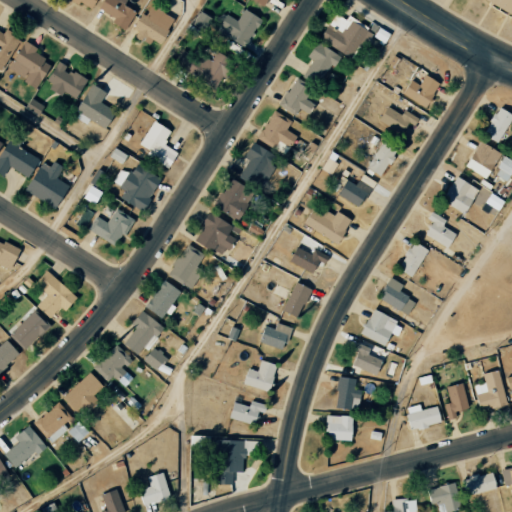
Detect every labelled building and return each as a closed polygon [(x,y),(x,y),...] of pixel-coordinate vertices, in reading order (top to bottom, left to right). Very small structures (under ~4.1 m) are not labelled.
[(71,0),(89,10),(94,0),(71,0)] [(126,29),(132,10),(123,7),(124,0),(101,0),(98,10),(113,16),(110,24),(126,29)] [(511,0),(482,0),(482,1),(511,17),(511,0)] [(133,37),(148,45),(151,40),(159,44),(172,18),(150,6),(145,16),(139,13),(132,26),(137,29),(133,37)] [(259,18),(241,10),(237,20),(221,13),(213,30),(246,46),(259,18)] [(210,17),(198,11),(191,26),(203,32),(210,17)] [(372,32),(345,18),(344,19),(332,13),(318,40),(352,59),(358,48),(363,51),(372,32)] [(0,69),(2,71),(17,38),(2,31),(2,33),(0,31),(0,69)] [(34,89),(51,61),(21,43),(6,68),(24,78),(22,82),(34,89)] [(307,57),(310,59),(301,78),(318,85),(328,64),(333,67),(339,55),(313,43),(307,57)] [(213,89),(231,62),(215,52),(209,61),(198,54),(194,60),(188,56),(180,68),(213,89)] [(61,95),(63,92),(74,99),(85,80),(63,68),(64,66),(56,61),(43,84),(61,95)] [(425,107),(437,82),(423,76),(418,85),(408,80),(401,95),(425,107)] [(278,107),(294,114),(296,109),(308,114),(313,103),(305,100),(310,89),(291,80),(278,107)] [(104,93),(91,84),(71,116),(85,124),(88,120),(103,129),(113,111),(98,102),(104,93)] [(42,105),(30,98),(24,109),(36,116),(42,105)] [(407,122),(412,125),(417,118),(402,110),(400,114),(385,106),(377,121),(400,134),(407,122)] [(496,143),(511,115),(496,107),(481,135),(496,143)] [(285,130),(290,121),(272,110),(255,138),(283,155),(295,136),(285,130)] [(170,132),(152,121),(137,145),(147,151),(145,155),(166,168),(176,153),(162,144),(170,132)] [(0,176),(2,177),(8,167),(25,178),(37,160),(7,141),(0,151),(0,176)] [(462,166),(483,179),(498,154),(477,141),(462,166)] [(247,160),(238,177),(260,189),(278,158),(250,143),(242,157),(247,160)] [(381,177),(393,150),(378,143),(365,169),(381,177)] [(505,181),(511,168),(511,162),(502,157),(492,174),(505,181)] [(23,193),(54,208),(66,185),(55,179),(61,167),(51,162),(48,167),(39,162),(23,193)] [(118,169),(111,183),(123,190),(118,198),(142,211),(159,178),(135,165),(129,175),(118,169)] [(336,196),(359,208),(372,181),(360,175),(355,185),(344,180),(336,196)] [(462,214),(476,190),(454,177),(440,201),(462,214)] [(252,192),(227,179),(212,208),(237,221),(252,192)] [(81,197),(92,204),(98,192),(87,186),(81,197)] [(502,201),(488,193),(482,203),(496,211),(502,201)] [(132,219),(114,208),(105,223),(95,216),(87,230),(114,247),(132,219)] [(320,216),(310,209),(301,224),(334,244),(349,220),(334,211),(332,215),(323,210),(320,216)] [(453,233),(440,227),(444,219),(429,212),(425,220),(430,222),(423,236),(446,247),(453,233)] [(230,224),(205,213),(193,243),(223,256),(230,238),(225,236),(230,224)] [(18,249),(0,241),(0,263),(9,268),(18,249)] [(323,254),(296,242),(287,262),(314,274),(323,254)] [(411,278),(425,249),(411,242),(396,271),(411,278)] [(166,276),(190,289),(201,270),(195,267),(202,254),(184,244),(166,276)] [(75,298),(45,270),(33,283),(45,294),(34,306),(48,318),(58,307),(63,311),(75,298)] [(397,293),(401,285),(387,278),(377,300),(407,314),(413,301),(397,293)] [(159,319),(164,312),(166,313),(180,293),(162,280),(143,307),(159,319)] [(296,318),(309,290),(294,282),(280,311),(296,318)] [(24,350),(46,325),(30,311),(9,337),(24,350)] [(135,355),(141,348),(145,351),(162,328),(139,311),(129,325),(134,328),(121,345),(135,355)] [(388,334),(396,337),(401,323),(368,311),(359,336),(383,345),(388,334)] [(289,327),(274,323),(272,329),(262,326),(257,343),(282,350),(289,327)] [(0,369),(18,357),(5,340),(0,343),(0,369)] [(350,350),(355,352),(350,367),(375,375),(379,360),(366,356),(368,347),(353,342),(350,350)] [(106,381),(111,376),(123,387),(131,378),(121,369),(127,362),(111,347),(92,368),(106,381)] [(141,361),(156,371),(165,357),(151,347),(141,361)] [(274,365),(258,361),(255,371),(245,369),(241,384),(267,392),(274,365)] [(480,373),(482,383),(472,385),(477,411),(504,406),(497,370),(480,373)] [(60,397),(74,412),(78,408),(84,414),(97,402),(92,395),(101,387),(87,372),(60,397)] [(357,410),(358,390),(353,389),(353,379),(336,378),(334,409),(357,410)] [(453,412),(467,408),(461,383),(443,387),(447,402),(441,404),(446,421),(455,418),(453,412)] [(255,412),(262,413),(264,405),(248,401),(247,406),(231,402),(227,418),(252,425),(255,412)] [(66,429),(62,424),(70,417),(56,402),(32,424),(50,443),(66,429)] [(434,406),(419,410),(417,404),(403,408),(409,431),(439,423),(434,406)] [(349,441),(350,416),(324,416),(324,440),(349,441)] [(87,432),(77,421),(66,432),(76,442),(87,432)] [(12,437),(16,443),(2,454),(13,469),(43,446),(27,425),(12,437)] [(188,447),(205,447),(205,437),(189,436),(188,447)] [(212,485),(223,484),(222,473),(241,472),(240,457),(246,457),(245,440),(209,442),(212,485)] [(511,491),(511,468),(500,470),(502,485),(509,484),(510,492),(511,491)] [(141,506),(168,499),(161,472),(145,477),(148,487),(137,490),(141,506)] [(493,490),(491,473),(460,478),(463,494),(493,490)] [(435,502),(438,511),(445,511),(459,507),(450,482),(425,490),(430,504),(435,502)] [(101,511),(122,511),(114,489),(99,495),(105,511),(101,511)] [(414,511),(414,498),(390,499),(390,511),(382,511),(414,511)]
